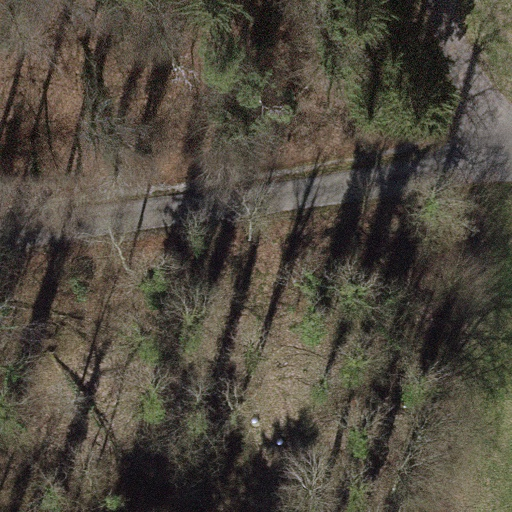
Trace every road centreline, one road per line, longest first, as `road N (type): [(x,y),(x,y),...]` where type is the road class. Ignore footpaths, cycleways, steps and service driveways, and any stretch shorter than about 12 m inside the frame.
road 1 (track): [(0,236),(511,163)]
road 2 (track): [(443,0),(506,163)]
